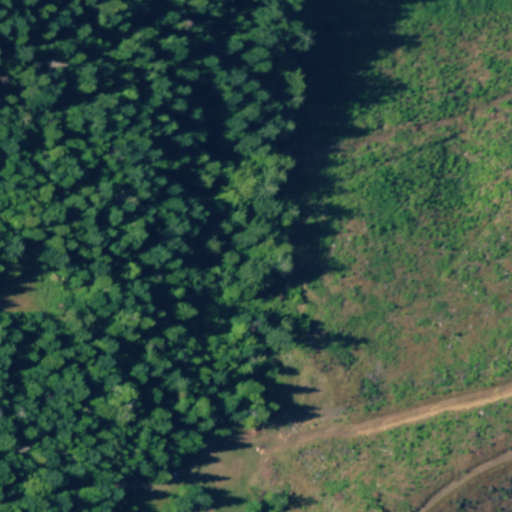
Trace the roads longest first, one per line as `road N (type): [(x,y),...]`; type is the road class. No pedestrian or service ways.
road 1 (track): [(202,511),(203,473),(141,373),(17,289),(34,238),(83,207),(345,141),(511,84)]
road 2 (track): [(203,473),(139,488),(85,485),(0,500)]
